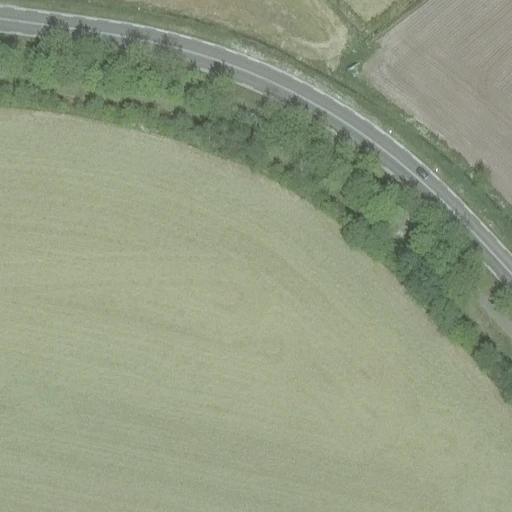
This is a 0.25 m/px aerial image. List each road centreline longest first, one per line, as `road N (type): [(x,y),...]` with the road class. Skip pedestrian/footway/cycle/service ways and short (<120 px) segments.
road 1 (unclassified): [(0,58),(136,77),(279,129),(405,219),(511,334)]
road 2 (primary): [(511,276),(422,183),(292,93),(246,70),(148,41),(0,18)]
